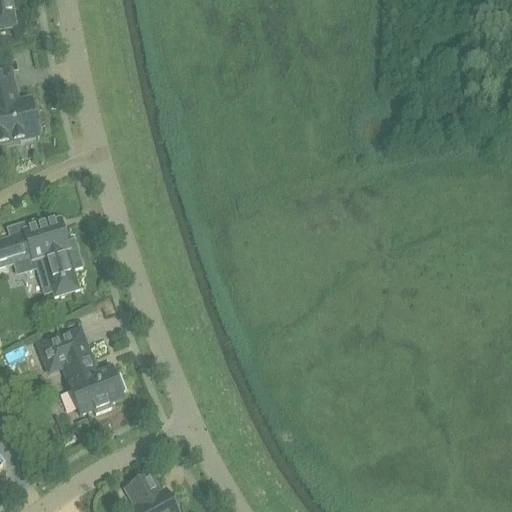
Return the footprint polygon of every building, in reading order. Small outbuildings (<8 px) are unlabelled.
[(0,0),(0,32),(16,30),(11,0),(0,0)] [(0,144),(38,137),(37,131),(38,126),(38,122),(37,118),(36,116),(35,114),(32,111),(31,105),(20,108),(18,100),(16,101),(10,75),(0,77),(0,144)] [(0,243),(0,271),(14,267),(14,270),(42,261),(54,300),(79,293),(73,273),(82,270),(74,242),(68,244),(61,221),(37,229),(35,223),(7,231),(10,240),(0,243)] [(80,333),(38,349),(49,376),(63,371),(69,388),(68,389),(80,419),(94,413),(95,417),(111,411),(110,407),(123,402),(121,395),(125,394),(118,376),(114,378),(112,372),(97,378),(80,333)] [(15,466),(23,461),(13,447),(5,453),(15,466)] [(125,492),(135,510),(132,511),(175,511),(166,493),(161,496),(150,478),(125,492)]
